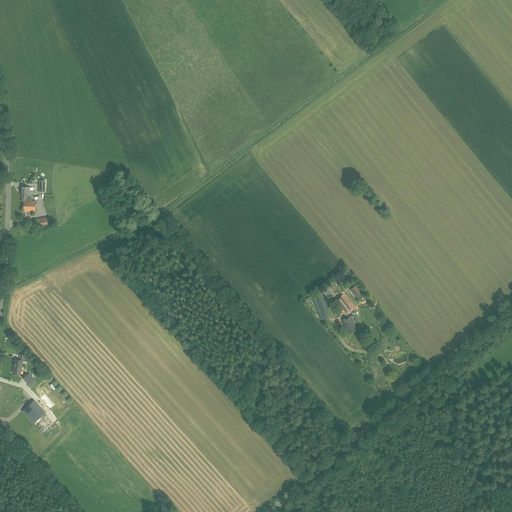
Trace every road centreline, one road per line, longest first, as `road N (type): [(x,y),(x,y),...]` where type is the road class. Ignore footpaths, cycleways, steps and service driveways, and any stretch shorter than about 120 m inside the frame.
road 1 (unclassified): [(268,511),(511,307)]
road 2 (unclassified): [(0,292),(8,218),(0,123)]
road 3 (track): [(411,391),(501,511)]
